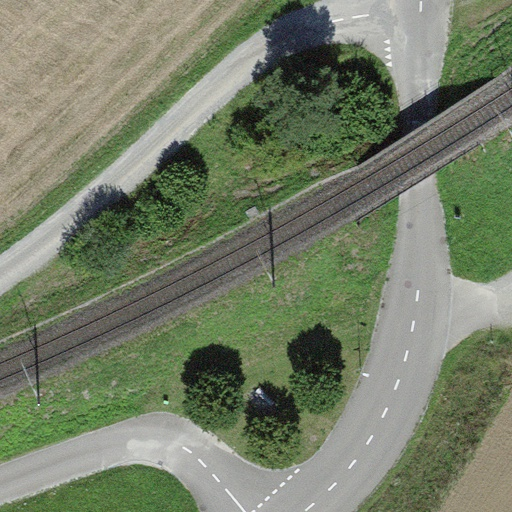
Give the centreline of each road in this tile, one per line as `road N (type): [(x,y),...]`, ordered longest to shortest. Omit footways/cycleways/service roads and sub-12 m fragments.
road 1 (unclassified): [(306,511),(385,418),(404,369),(419,300),(424,0)]
road 2 (track): [(0,276),(114,191),(251,60),(333,21),(424,12)]
road 3 (unclassified): [(248,511),(192,442),(158,429),(0,479)]
